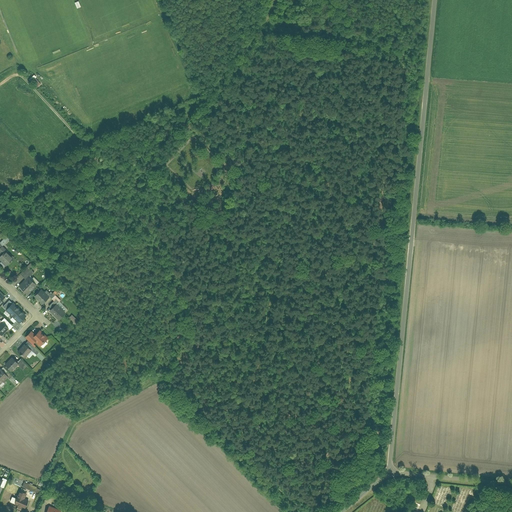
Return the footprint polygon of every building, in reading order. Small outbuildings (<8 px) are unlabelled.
[(36,88),(40,83),(34,77),(30,82),(36,88)] [(189,126),(182,131),(187,137),(194,133),(189,126)] [(0,255),(0,261),(5,267),(12,260),(3,252),(0,255)] [(26,268),(19,275),(24,279),(31,272),(26,268)] [(19,287),(26,294),(37,283),(29,276),(19,287)] [(39,290),(33,296),(41,305),(47,298),(39,290)] [(48,296),(53,302),(57,298),(52,293),(48,296)] [(8,301),(1,308),(4,310),(11,303),(8,301)] [(12,303),(4,311),(17,323),(24,316),(12,303)] [(56,304),(49,311),(58,320),(65,313),(56,304)] [(73,314),(69,319),(77,326),(81,322),(73,314)] [(12,326),(3,318),(1,321),(9,329),(12,326)] [(28,332),(23,337),(31,344),(34,341),(41,348),(45,344),(43,342),(46,338),(38,331),(33,336),(28,332)] [(23,345),(17,352),(24,358),(26,357),(28,358),(33,353),(23,345)] [(11,358),(3,366),(10,372),(17,365),(11,358)] [(26,365),(19,359),(16,363),(23,369),(26,365)] [(368,444),(372,448),(377,443),(374,439),(368,444)] [(18,491),(13,505),(24,509),(27,500),(23,499),(25,494),(18,491)]
